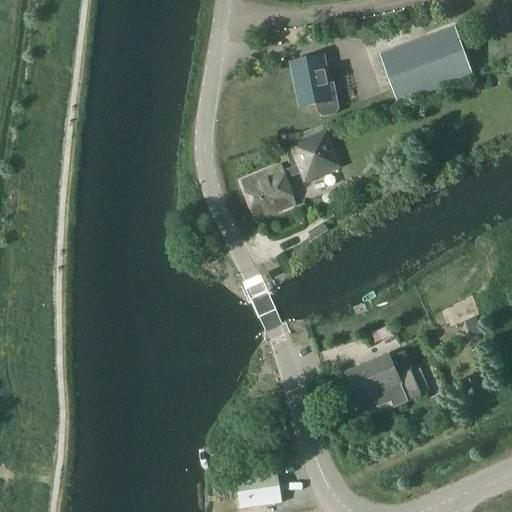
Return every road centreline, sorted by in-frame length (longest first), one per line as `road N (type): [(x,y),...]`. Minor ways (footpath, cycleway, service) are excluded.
road 1 (unclassified): [(352,511),(323,469),(278,336),(215,195),(208,151),(227,0)]
road 2 (unknown): [(222,37),(423,0)]
